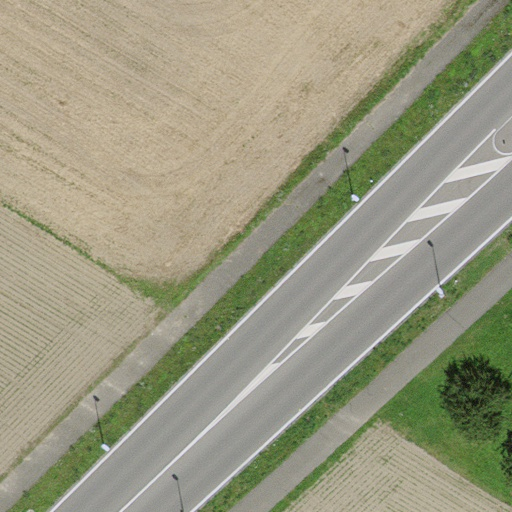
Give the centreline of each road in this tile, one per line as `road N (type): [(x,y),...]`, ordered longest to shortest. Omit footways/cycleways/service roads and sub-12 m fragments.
road 1 (track): [(0,502),(484,0)]
road 2 (track): [(511,271),(249,511)]
road 3 (primary): [(119,511),(355,283)]
road 4 (primary): [(511,84),(355,283)]
road 5 (primary): [(355,283),(511,181)]
